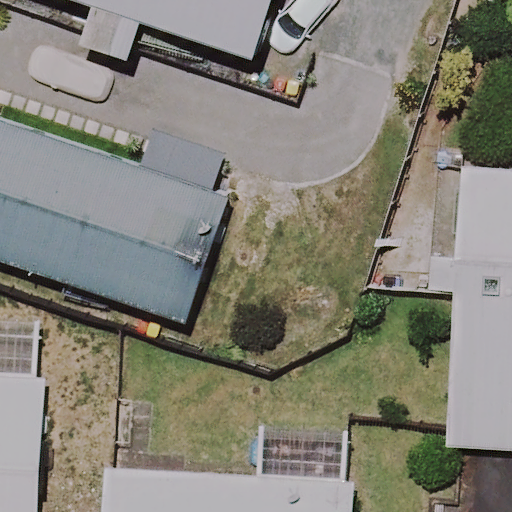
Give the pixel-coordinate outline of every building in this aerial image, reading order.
[(280,0),(93,0),(102,3),(89,43),(137,58),(148,20),(263,56),(280,0)] [(230,200),(0,124),(0,257),(191,320),(230,200)] [(511,450),(511,177),(465,175),(450,447),(511,450)] [(0,511),(33,511),(46,387),(0,382),(0,511)] [(351,511),(355,432),(262,428),(260,477),(106,470),(103,511),(351,511)]
